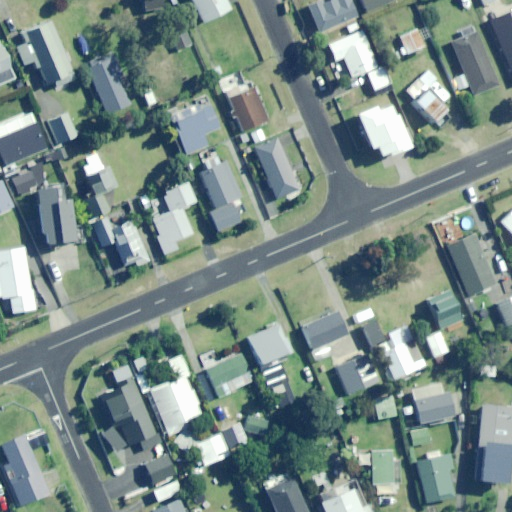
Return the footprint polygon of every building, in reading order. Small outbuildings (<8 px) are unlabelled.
[(163,9),(162,0),(148,0),(143,1),(144,11),(163,9)] [(223,0),(189,0),(201,23),(229,10),(223,0)] [(350,0),(322,0),(309,5),(319,31),(357,17),(350,0)] [(362,0),(367,11),(393,0),(362,0)] [(60,85),(75,78),(52,22),(23,33),(27,44),(17,48),(24,65),(36,60),(46,84),(58,80),(60,85)] [(405,54),(424,47),(417,29),(398,37),(405,54)] [(351,77),(366,71),(373,90),(390,83),(382,65),(376,67),(361,30),(328,44),(335,60),(343,57),(351,77)] [(474,96),(499,85),(476,31),(452,41),(474,96)] [(178,50),(191,45),(187,33),(173,39),(178,50)] [(0,73),(10,69),(0,45),(0,73)] [(119,76),(122,75),(114,55),(88,65),(107,113),(130,104),(119,76)] [(209,68),(212,77),(224,72),(221,63),(209,68)] [(243,74),(223,82),(244,131),(269,120),(253,82),(248,84),(243,74)] [(431,123),(445,110),(424,89),(411,102),(431,123)] [(158,102),(153,91),(143,95),(148,107),(158,102)] [(203,134),(219,128),(209,104),(189,112),(187,108),(169,115),(185,154),(207,145),(203,134)] [(381,159),(409,147),(390,104),(376,110),(374,106),(355,114),(370,148),(375,146),(381,159)] [(0,151),(6,166),(46,149),(31,113),(0,125),(0,151)] [(56,143),(76,135),(67,113),(47,121),(56,143)] [(254,143),(264,138),(260,129),(250,133),(254,143)] [(277,199),(299,189),(277,138),(255,148),(277,199)] [(69,155),(63,144),(45,155),(51,165),(69,155)] [(118,186),(100,147),(79,157),(97,196),(118,186)] [(16,193),(43,182),(34,159),(8,169),(12,179),(10,180),(16,193)] [(231,201),(240,197),(226,163),(201,173),(215,210),(210,212),(217,231),(240,222),(231,201)] [(0,212),(13,207),(2,182),(0,182),(0,212)] [(188,182),(147,198),(155,218),(152,219),(158,235),(156,236),(164,254),(177,249),(174,241),(192,234),(182,207),(196,202),(188,182)] [(68,199),(65,200),(63,185),(36,189),(45,245),(75,240),(68,199)] [(511,235),(511,210),(500,223),(511,235)] [(132,222),(111,231),(105,217),(90,223),(100,247),(113,241),(123,266),(134,261),(136,266),(149,261),(132,222)] [(473,233),(444,245),(467,297),(495,284),(473,233)] [(12,313),(35,309),(24,247),(0,251),(0,297),(9,296),(12,313)] [(425,299),(438,329),(461,319),(448,289),(425,299)] [(511,322),(511,294),(495,302),(505,325),(511,322)] [(372,313),(367,303),(354,309),(359,319),(372,313)] [(299,326),(310,351),(346,335),(335,310),(299,326)] [(369,345),(383,339),(375,321),(362,326),(369,345)] [(258,364),(289,351),(279,325),(247,337),(258,364)] [(438,332),(425,337),(433,357),(447,351),(438,332)] [(411,339),(381,353),(393,379),(423,365),(411,339)] [(219,397),(252,381),(239,353),(206,369),(219,397)] [(186,376),(189,375),(180,354),(166,361),(174,378),(148,389),(168,435),(186,427),(183,421),(202,413),(186,376)] [(361,359),(351,363),(363,390),(373,386),(361,359)] [(277,408),(296,400),(281,363),(262,371),(277,408)] [(440,383),(432,385),(431,377),(411,381),(420,423),(455,416),(450,392),(442,394),(440,383)] [(143,450),(160,442),(131,379),(97,394),(112,427),(103,432),(113,452),(139,440),(143,450)] [(377,419),(396,415),(393,399),(374,403),(377,419)] [(511,444),(511,407),(483,405),(479,448),(510,451),(511,445),(511,444)] [(262,433),(266,422),(250,416),(242,436),(255,441),(258,432),(262,433)] [(411,445),(430,442),(428,428),(409,431),(411,445)] [(31,451),(45,445),(38,429),(1,446),(17,482),(12,484),(21,505),(50,493),(31,451)] [(172,454),(184,482),(203,474),(200,468),(229,456),(220,434),(203,441),(185,429),(174,444),(182,450),(172,454)] [(372,484),(392,484),(392,452),(372,452),(372,484)] [(154,484),(175,475),(166,455),(145,465),(154,484)] [(449,470),(454,469),(451,455),(417,461),(425,503),(455,497),(449,470)] [(273,511),(305,511),(290,478),(264,489),(273,511)] [(159,501),(181,491),(176,481),(155,490),(159,501)] [(322,511),(361,511),(351,489),(319,503),(322,511)] [(152,511),(184,511),(180,501),(152,511)]
